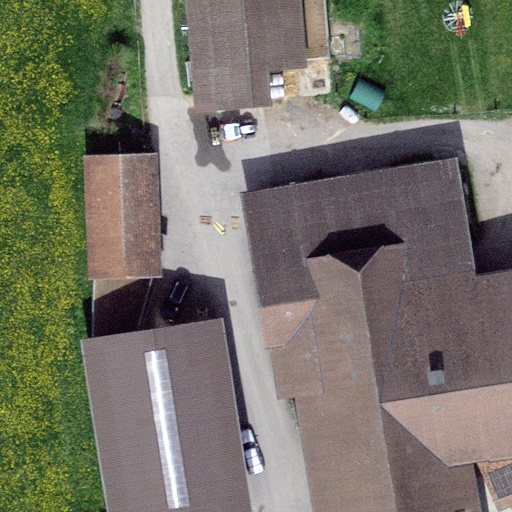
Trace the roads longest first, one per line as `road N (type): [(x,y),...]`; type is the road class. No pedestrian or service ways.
road 1 (unclassified): [(161,0),(185,149),(271,422),(284,511)]
road 2 (track): [(185,149),(245,156),(444,132),(511,134)]
